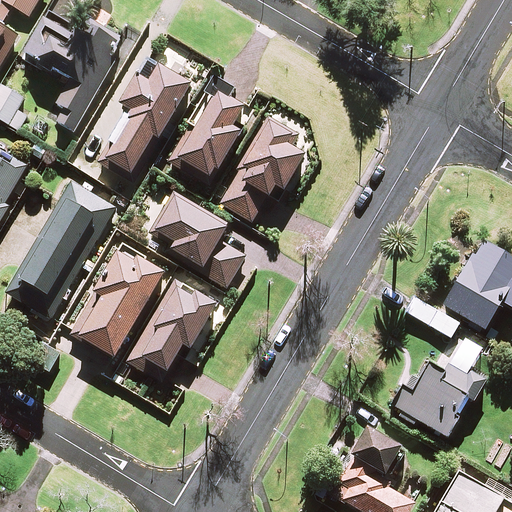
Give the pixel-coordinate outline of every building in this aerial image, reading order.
[(0,0),(0,67),(19,36),(1,26),(12,8),(28,18),(39,0),(0,0)] [(47,119),(73,133),(114,60),(111,59),(121,41),(88,23),(81,35),(44,14),(20,58),(67,84),(47,119)] [(189,86),(156,67),(146,84),(135,78),(119,105),(129,111),(100,158),(130,176),(153,138),(157,141),(189,86)] [(231,128),(243,107),(229,98),(232,93),(213,81),(187,125),(189,127),(168,164),(182,172),(186,166),(211,181),(239,133),(231,128)] [(23,100),(1,87),(0,87),(0,121),(19,132),(26,119),(15,113),(23,100)] [(298,136),(266,119),(220,206),(252,223),(272,186),(283,192),(303,155),(291,149),(298,136)] [(27,167),(0,151),(0,221),(8,208),(4,205),(27,167)] [(115,210),(72,185),(7,296),(50,321),(115,210)] [(227,226),(173,194),(151,231),(174,245),(170,252),(205,272),(203,276),(226,290),(244,258),(218,243),(227,226)] [(511,265),(477,245),(438,310),(466,325),(463,329),(478,338),(498,305),(511,313),(511,265)] [(163,273),(120,248),(88,303),(70,333),(113,359),(163,273)] [(215,307),(174,282),(126,363),(160,383),(182,346),(189,350),(215,307)] [(413,299),(403,316),(448,342),(458,325),(413,299)] [(50,372),(60,353),(45,345),(35,364),(50,372)] [(443,373),(428,364),(411,392),(405,388),(393,407),(446,438),(469,400),(472,402),(482,385),(448,365),(443,373)] [(367,429),(346,465),(329,493),(360,511),(409,511),(413,505),(384,487),(405,452),(367,429)] [(511,511),(511,505),(457,474),(435,511),(511,511)]
